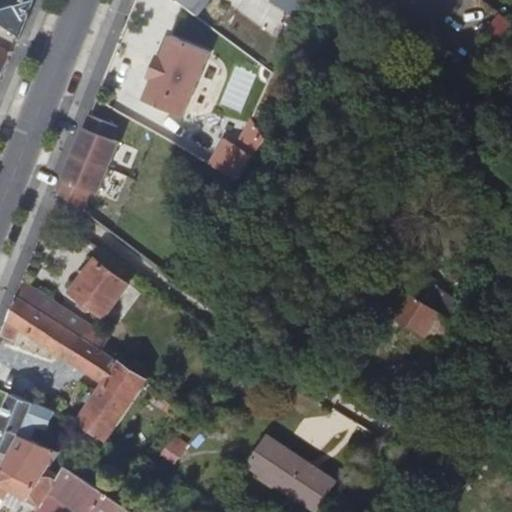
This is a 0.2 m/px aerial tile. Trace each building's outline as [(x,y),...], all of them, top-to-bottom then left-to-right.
[(28,0),(0,0),(0,21),(19,37),(33,2),(28,0)] [(363,0),(357,10),(341,0),(322,0),(319,6),(365,34),(381,11),(363,0)] [(274,75),(302,10),(284,1),(256,62),(274,75)] [(492,45),(511,22),(499,12),(480,36),(492,45)] [(186,118),(212,53),(172,38),(163,60),(155,82),(146,103),(186,118)] [(0,84),(12,55),(0,49),(0,84)] [(163,60),(158,58),(150,80),(155,82),(163,60)] [(127,104),(102,88),(97,100),(120,114),(127,104)] [(131,120),(120,114),(97,100),(73,160),(105,181),(113,162),(123,138),(131,120)] [(143,141),(148,130),(131,120),(123,138),(134,143),(141,147),(143,141)] [(161,137),(148,130),(143,141),(155,148),(161,137)] [(134,143),(123,138),(113,162),(124,167),(134,143)] [(124,167),(113,162),(105,181),(118,188),(127,168),(124,167)] [(90,198),(65,180),(59,194),(82,211),(90,198)] [(98,264),(105,254),(84,237),(76,247),(98,264)] [(98,264),(120,279),(128,270),(105,254),(98,264)] [(131,287),(130,286),(120,279),(98,264),(75,295),(107,319),(131,287)] [(137,277),(128,270),(120,279),(130,286),(137,277)] [(469,308),(421,278),(409,297),(456,328),(469,308)] [(18,297),(94,346),(102,334),(24,283),(18,297)] [(94,346),(18,297),(8,322),(20,330),(105,385),(106,383),(120,363),(94,346)] [(456,328),(409,297),(397,316),(428,338),(432,333),(447,342),(456,328)] [(15,341),(20,330),(8,322),(2,336),(15,341)] [(120,363),(106,383),(135,402),(148,382),(120,363)] [(23,376),(0,365),(0,388),(14,394),(15,395),(23,376)] [(80,422),(109,441),(135,402),(106,383),(105,385),(80,422)] [(174,417),(182,404),(156,387),(149,399),(174,417)] [(0,449),(14,456),(26,435),(34,439),(40,427),(50,431),(57,413),(15,395),(14,394),(0,426),(0,449)] [(26,435),(14,456),(8,469),(40,487),(51,471),(62,453),(34,439),(26,435)] [(312,467),(269,440),(259,454),(302,482),(312,467)] [(75,460),(62,453),(51,471),(64,477),(69,469),(75,460)] [(302,482),(259,454),(250,467),(318,511),(327,498),(302,482)] [(327,498),(337,483),(312,467),(302,482),(327,498)] [(53,494),(64,477),(51,471),(40,487),(8,469),(0,481),(0,483),(0,484),(43,508),(53,494)] [(64,477),(53,494),(67,503),(85,479),(69,469),(64,477)] [(67,503),(80,511),(99,511),(111,496),(85,479),(67,503)] [(134,511),(111,496),(99,511),(134,511)] [(348,511),(333,502),(328,511),(348,511)]
